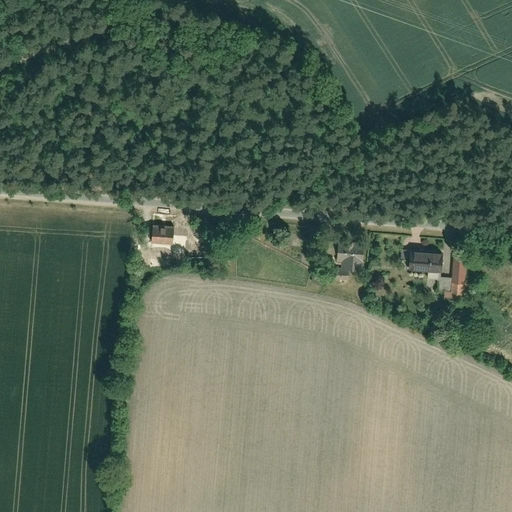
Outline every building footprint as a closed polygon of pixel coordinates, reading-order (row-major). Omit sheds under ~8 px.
[(91,45),(115,33),(112,27),(88,39),(91,45)] [(175,223),(153,222),(151,242),(174,243),(175,223)] [(367,238),(338,236),(337,257),(342,258),(342,263),(362,264),(363,258),(366,258),(367,238)] [(443,247),(410,245),(409,266),(427,267),(427,275),(439,276),(440,267),(442,267),(443,247)] [(467,253),(453,253),(451,274),(451,287),(444,287),(444,295),(465,296),(467,253)] [(164,257),(150,256),(149,266),(164,266),(164,257)] [(349,265),(336,264),(335,276),(348,277),(349,265)]
